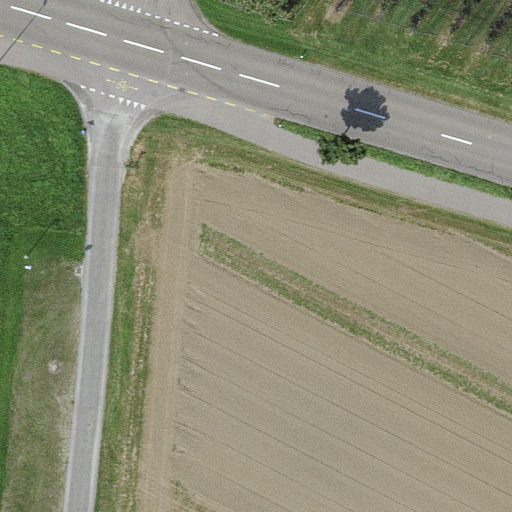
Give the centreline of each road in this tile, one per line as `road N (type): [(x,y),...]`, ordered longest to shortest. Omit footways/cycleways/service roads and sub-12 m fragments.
road 1 (residential): [(79,511),(119,89),(133,43)]
road 2 (tertiary): [(133,43),(511,157)]
road 3 (tertiary): [(0,3),(133,43)]
